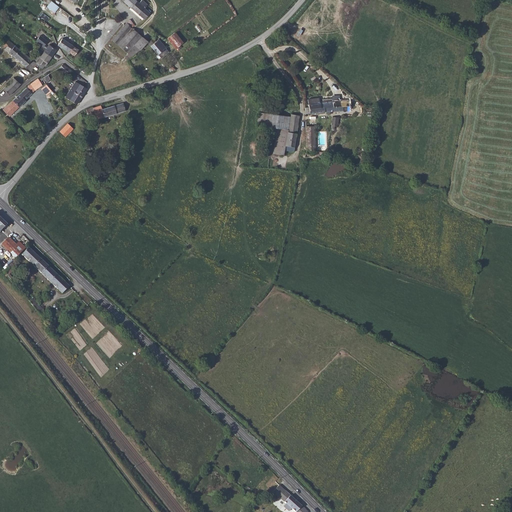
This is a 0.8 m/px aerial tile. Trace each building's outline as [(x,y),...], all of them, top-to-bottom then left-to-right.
[(136,0),(122,0),(145,19),(150,12),(144,7),(148,3),(143,0),(137,0),(136,0)] [(57,6),(50,1),(46,6),(53,12),(57,6)] [(129,20),(112,39),(110,43),(115,48),(118,44),(131,28),(135,25),(129,20)] [(147,22),(145,25),(152,30),(155,32),(157,30),(147,22)] [(118,44),(127,52),(134,44),(141,36),(137,33),(131,28),(118,44)] [(175,48),(183,42),(175,32),(167,38),(175,48)] [(141,36),(134,44),(139,48),(146,41),(141,36)] [(78,49),(62,38),(57,45),(74,56),(78,49)] [(153,38),(148,43),(161,58),(169,50),(165,47),(166,46),(162,43),(160,45),(156,41),(153,38)] [(7,39),(2,45),(5,48),(4,49),(25,66),(31,59),(7,39)] [(44,52),(51,56),(56,49),(46,42),(41,49),(44,52)] [(127,52),(118,44),(115,48),(124,56),(127,52)] [(134,44),(127,52),(132,57),(134,55),(133,54),(139,48),(134,44)] [(174,55),(178,60),(181,58),(180,57),(187,51),(183,47),(174,55)] [(41,49),(39,48),(31,59),(33,61),(35,63),(36,62),(44,52),(41,49)] [(44,67),(51,56),(44,52),(36,62),(40,65),(41,64),(44,67)] [(31,59),(25,66),(31,71),(33,69),(31,67),(33,64),(32,62),(33,61),(31,59)] [(58,68),(65,74),(72,68),(70,67),(63,63),(58,67),(58,68)] [(71,79),(77,73),(72,68),(65,74),(71,79)] [(0,90),(0,93),(3,95),(8,95),(20,83),(13,78),(0,90)] [(31,83),(2,109),(8,116),(12,113),(25,101),(24,99),(36,88),(42,84),(38,79),(39,78),(38,78),(31,83)] [(76,104),(86,89),(75,81),(64,96),(76,104)] [(46,94),(52,89),(46,83),(41,88),(46,94)] [(306,108),(306,114),(327,111),(350,110),(350,107),(354,106),(353,102),(349,101),(333,102),(332,99),(330,99),(323,100),(323,102),(311,103),(311,107),(306,107),(306,108)] [(90,108),(86,110),(90,117),(92,116),(96,115),(98,119),(126,109),(123,101),(101,108),(100,104),(90,108)] [(259,112),(257,125),(269,127),(269,132),(278,134),(275,154),(284,155),(285,151),(287,135),(289,131),(291,117),(259,112)] [(285,151),(294,152),(300,116),(291,115),(291,117),(289,131),(287,135),(285,151)] [(332,116),(330,131),(334,132),(335,126),(338,126),(338,116),(332,116)] [(68,123),(60,131),(65,136),(74,128),(68,123)] [(305,153),(307,153),(314,155),(315,150),(315,146),(315,126),(306,125),(306,126),(306,149),(305,153)] [(16,257),(25,247),(19,241),(16,244),(9,237),(2,243),(16,257)] [(69,286),(28,247),(22,254),(62,293),(69,286)] [(15,261),(4,272),(6,275),(9,273),(19,264),(15,261)] [(36,311),(41,306),(33,297),(31,299),(27,294),(24,296),(36,311)] [(36,311),(41,317),(45,312),(41,306),(36,311)] [(278,485),(270,495),(274,498),(277,496),(295,511),(294,511),(308,511),(304,507),(278,485)]
